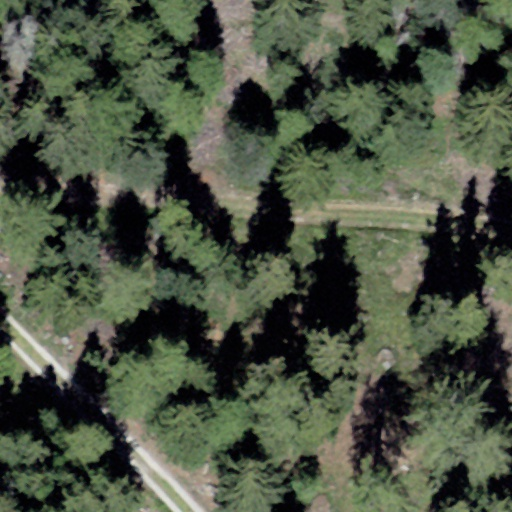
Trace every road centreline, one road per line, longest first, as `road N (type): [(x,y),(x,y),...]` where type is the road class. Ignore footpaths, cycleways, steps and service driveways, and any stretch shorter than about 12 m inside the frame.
road 1 (track): [(0,243),(95,198),(343,204),(511,239)]
road 2 (track): [(0,320),(170,511)]
